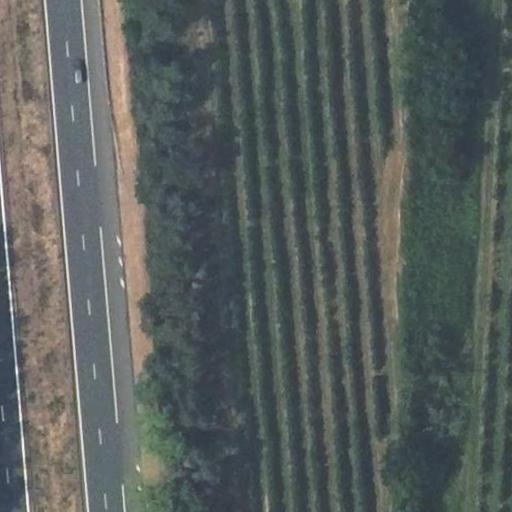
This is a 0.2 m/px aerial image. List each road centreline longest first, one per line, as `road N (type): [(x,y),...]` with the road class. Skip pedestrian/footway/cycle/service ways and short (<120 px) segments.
road 1 (motorway): [(108,511),(65,0)]
road 2 (motorway): [(0,369),(11,511)]
